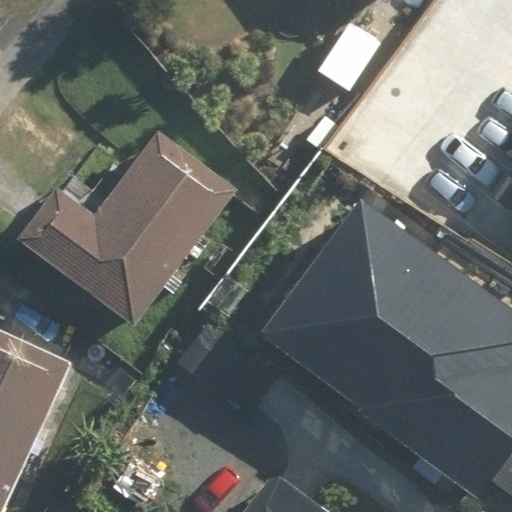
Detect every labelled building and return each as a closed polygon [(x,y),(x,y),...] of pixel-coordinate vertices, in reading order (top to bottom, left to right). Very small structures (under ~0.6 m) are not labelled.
[(396,20),(360,0),(359,0),(324,65),(360,85),(396,20)] [(441,195),(511,241),(511,92),(507,89),(441,195)] [(18,232),(134,323),(240,185),(158,125),(96,209),(58,181),(18,232)] [(431,196),(414,184),(404,197),(439,220),(456,230),(465,214),(432,193),(431,196)] [(372,383),(511,490),(511,267),(439,220),(417,250),(442,269),(436,274),(446,282),(372,383)] [(0,511),(72,360),(0,325),(0,511)] [(402,422),(382,407),(365,429),(385,444),(402,422)] [(238,511),(336,511),(274,465),(238,511)]
